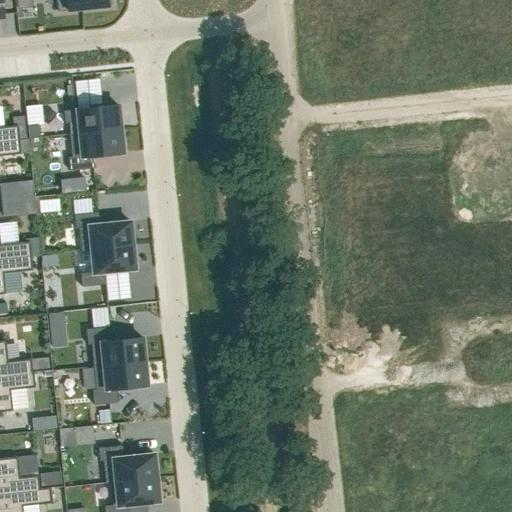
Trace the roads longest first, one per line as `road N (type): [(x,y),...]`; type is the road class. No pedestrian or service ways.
road 1 (residential): [(148,36),(196,511)]
road 2 (residential): [(276,22),(314,388)]
road 3 (residential): [(0,51),(148,36)]
road 4 (residential): [(148,36),(276,22)]
